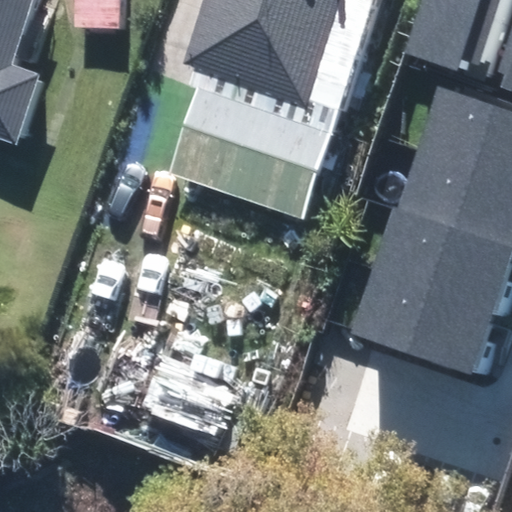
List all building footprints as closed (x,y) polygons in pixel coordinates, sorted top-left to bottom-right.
[(0,0),(0,137),(31,148),(53,81),(20,70),(42,0),(0,0)] [(127,0),(80,0),(79,30),(127,32),(127,0)] [(212,0),(184,80),(197,84),(328,130),(373,0),(212,0)] [(421,0),(404,52),(456,69),(460,58),(479,64),(499,0),(421,0)] [(511,24),(497,71),(506,74),(501,87),(511,90),(511,24)] [(328,130),(197,84),(167,172),(297,218),(328,130)] [(511,112),(439,88),(418,149),(511,179),(511,112)] [(511,179),(418,149),(399,208),(511,245),(511,179)] [(392,206),(371,271),(492,312),(511,251),(511,245),(399,208),(392,206)] [(371,271),(349,334),(471,374),(492,312),(371,271)] [(238,495),(281,410),(214,377),(172,462),(238,495)]
